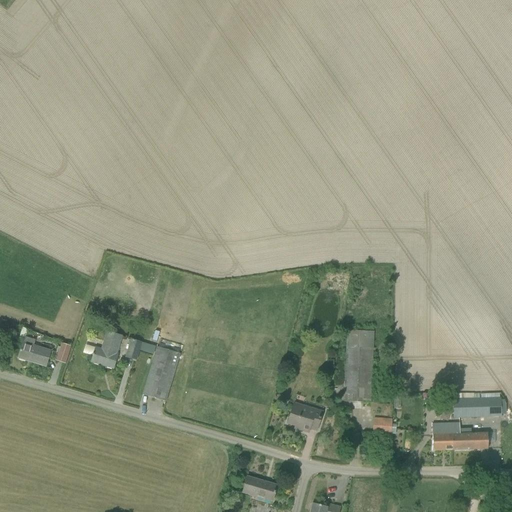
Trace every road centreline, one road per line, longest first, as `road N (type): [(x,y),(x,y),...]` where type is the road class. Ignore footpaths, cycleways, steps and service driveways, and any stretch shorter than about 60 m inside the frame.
road 1 (unclassified): [(309,464),(0,375)]
road 2 (unclassified): [(511,473),(359,473),(309,464)]
